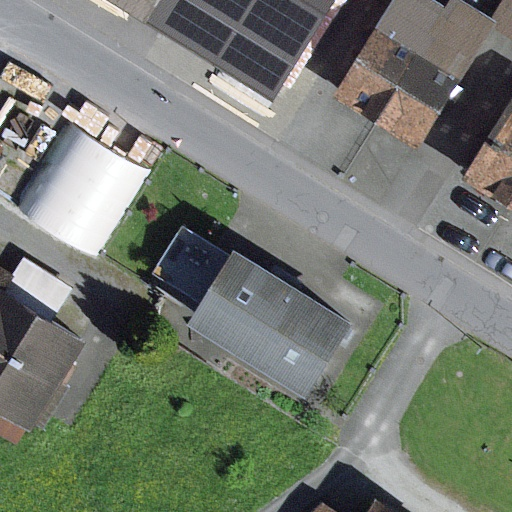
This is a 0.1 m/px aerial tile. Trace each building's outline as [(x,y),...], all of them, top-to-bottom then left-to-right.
[(99,0),(272,105),(337,0),(99,0)] [(391,0),(393,1),(331,101),(415,155),(494,30),(496,27),(490,23),(453,1),(453,0),(391,0)] [(511,0),(503,0),(490,23),(496,27),(494,30),(511,39),(511,0)] [(511,99),(461,185),(511,216),(511,99)] [(346,329),(227,259),(185,331),(304,400),(346,329)] [(0,421),(27,440),(85,348),(2,295),(10,278),(0,271),(0,421)] [(332,511),(324,506),(316,511),(388,511),(374,503),(368,511),(332,511)]
